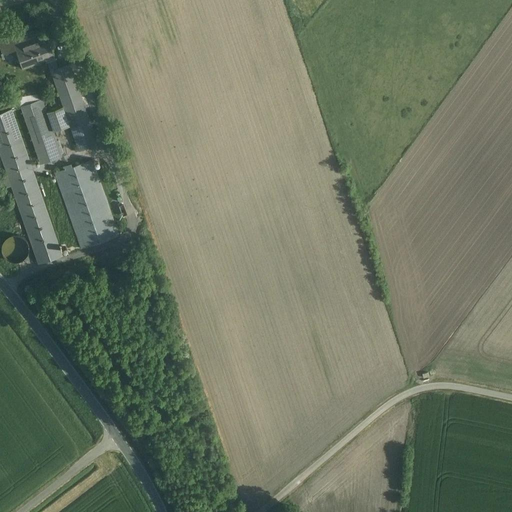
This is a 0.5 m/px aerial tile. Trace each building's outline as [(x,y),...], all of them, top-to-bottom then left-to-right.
[(34,30),(0,41),(0,48),(2,53),(16,48),(22,66),(35,62),(34,59),(44,55),(46,60),(47,60),(54,57),(47,36),(37,39),(34,30)] [(47,60),(51,70),(58,68),(54,57),(47,60)] [(58,68),(51,70),(78,150),(97,144),(69,64),(58,68)] [(40,99),(20,106),(40,164),(60,157),(40,99)] [(11,109),(0,112),(0,149),(39,263),(61,256),(11,109)] [(92,160),(54,173),(80,249),(119,235),(92,160)] [(9,237),(7,239),(6,240),(5,242),(4,244),(3,246),(3,248),(3,250),(4,252),(5,254),(6,256),(7,258),(9,259),(11,260),(13,261),(15,261),(17,261),(19,261),(21,260),(23,259),(25,258),(26,257),(28,255),(29,253),(29,251),(29,249),(29,247),(29,245),(28,243),(27,241),(26,239),(25,238),(23,237),(21,236),(19,235),(17,235),(15,235),(13,236),(11,236),(9,237)]
